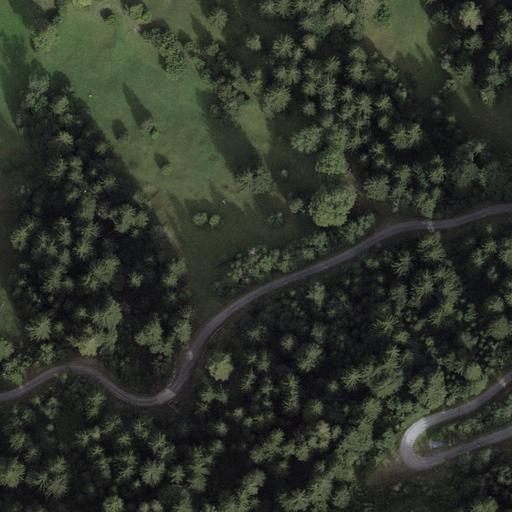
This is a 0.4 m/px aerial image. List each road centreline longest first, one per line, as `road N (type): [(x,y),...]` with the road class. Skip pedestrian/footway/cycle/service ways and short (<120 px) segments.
road 1 (track): [(0,397),(70,369),(136,399),(181,381),(222,312),(377,229),(511,210)]
road 2 (track): [(511,375),(467,408),(416,429),(406,447),(408,459),(429,462),(511,430)]
